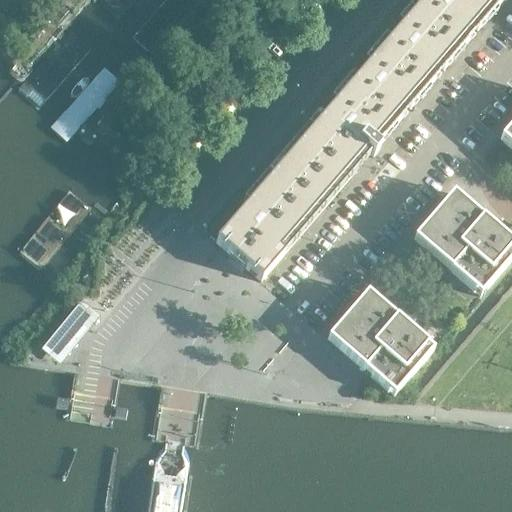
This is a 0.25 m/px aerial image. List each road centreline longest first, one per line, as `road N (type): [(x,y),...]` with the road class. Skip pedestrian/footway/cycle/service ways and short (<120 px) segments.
road 1 (residential): [(291,310),(511,56)]
road 2 (residential): [(179,197),(349,0)]
